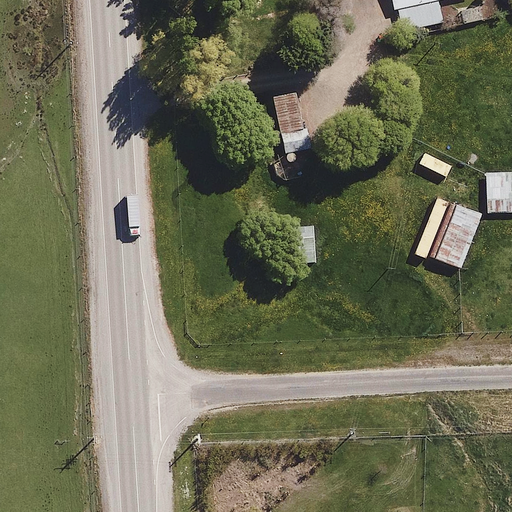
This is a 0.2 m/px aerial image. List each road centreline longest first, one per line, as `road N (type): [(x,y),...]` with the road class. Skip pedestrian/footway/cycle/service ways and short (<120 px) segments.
road 1 (primary): [(106,0),(131,394)]
road 2 (residential): [(511,382),(131,394)]
